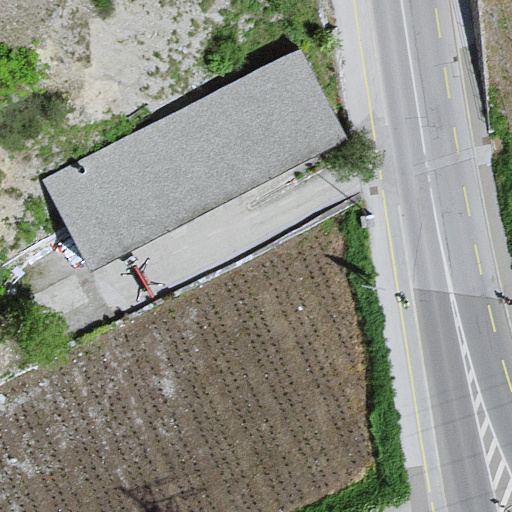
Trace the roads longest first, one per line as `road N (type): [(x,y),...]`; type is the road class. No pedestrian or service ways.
road 1 (tertiary): [(466,352),(402,0)]
road 2 (tertiary): [(466,352),(483,511)]
